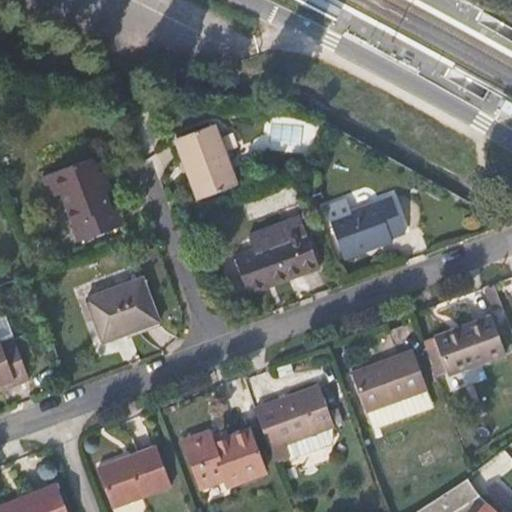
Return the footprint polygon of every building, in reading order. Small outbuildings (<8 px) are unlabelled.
[(511,103),(511,98),(505,95),(503,99),(500,104),(509,108),(511,103)] [(239,186),(215,125),(179,138),(201,199),(239,186)] [(44,174),(52,196),(64,191),(82,239),(125,223),(118,203),(111,205),(93,156),(44,174)] [(329,207),(333,219),(347,259),(365,253),(364,249),(408,232),(395,197),(355,211),(351,199),(329,207)] [(303,216),(252,235),(257,249),(237,256),(250,294),(271,287),(269,283),(304,270),(306,274),(323,267),(303,216)] [(145,278),(89,299),(105,344),(130,335),(129,331),(161,320),(145,278)] [(437,342),(449,374),(450,377),(507,355),(492,314),(459,326),(460,332),(436,340),(437,342)] [(0,323),(0,339),(0,340),(2,345),(17,340),(16,338),(15,339),(7,341),(1,323),(0,323)] [(0,339),(0,386),(15,381),(16,386),(31,380),(17,340),(2,345),(0,340),(0,339)] [(438,378),(449,374),(437,342),(425,346),(438,378)] [(413,350),(353,373),(367,412),(428,388),(413,350)] [(256,409),(271,450),(275,461),(290,455),(285,444),(333,425),(318,386),(256,409)] [(427,389),(368,412),(373,424),(379,422),(380,427),(428,408),(426,404),(432,402),(427,389)] [(212,436),(186,446),(202,489),(226,480),(228,487),(265,472),(249,430),(214,444),(212,436)] [(321,448),(316,432),(285,444),(290,455),(292,462),(298,459),(297,457),(321,448)] [(111,510),(169,488),(153,446),(95,469),(111,510)] [(477,494),(465,476),(411,511),(477,511),(487,503),(477,494)] [(0,511),(66,511),(56,486),(25,498),(27,501),(0,511)] [(495,511),(487,503),(477,511),(495,511)]
